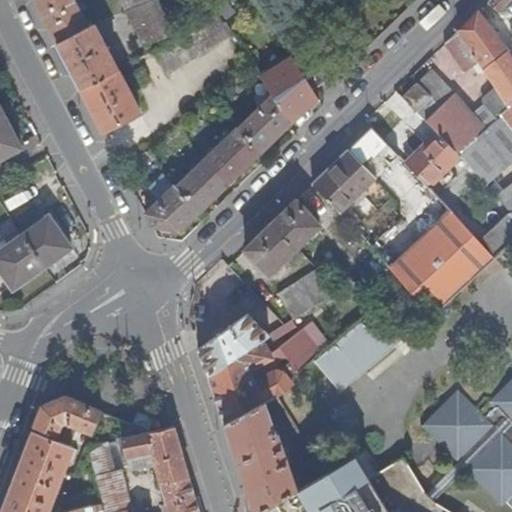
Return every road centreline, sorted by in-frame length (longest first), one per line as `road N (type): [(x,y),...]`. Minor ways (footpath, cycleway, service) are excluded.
road 1 (residential): [(138,288),(217,243),(465,0)]
road 2 (residential): [(0,3),(138,288)]
road 3 (residential): [(138,288),(219,511)]
road 4 (residential): [(138,288),(34,347)]
